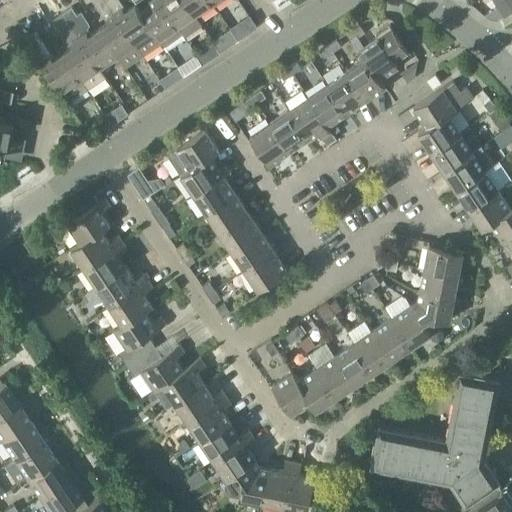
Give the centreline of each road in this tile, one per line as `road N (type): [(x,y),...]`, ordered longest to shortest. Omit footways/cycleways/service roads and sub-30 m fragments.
road 1 (residential): [(437,208),(488,272),(487,326),(322,446),(285,428),(228,347)]
road 2 (residential): [(228,347),(107,155)]
road 3 (residential): [(295,29),(107,155)]
road 4 (residential): [(277,199),(383,131),(437,208)]
road 5 (residential): [(64,179),(4,43),(16,0)]
road 6 (residential): [(333,281),(437,208)]
road 7 (residential): [(228,347),(333,281)]
